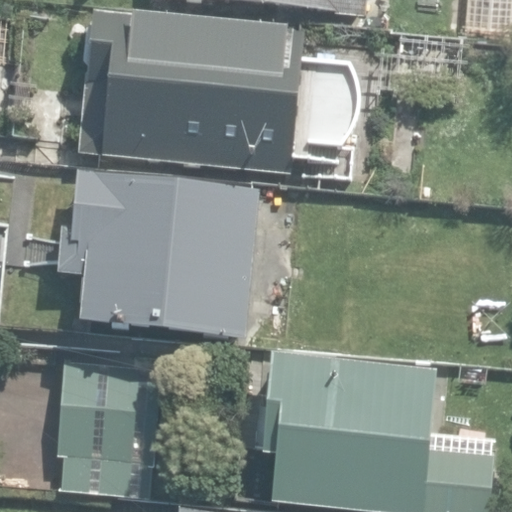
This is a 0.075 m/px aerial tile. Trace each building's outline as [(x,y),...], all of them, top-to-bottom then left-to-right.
[(155,0),(368,19),(369,0),(155,0)] [(79,154),(297,179),(299,153),(350,158),(357,78),(306,72),(309,32),(96,14),(95,26),(87,32),(83,65),(93,75),(91,86),(86,86),(79,154)] [(0,138),(10,140),(18,65),(0,62),(0,138)] [(83,324),(246,342),(263,195),(81,175),(74,232),(67,231),(62,278),(88,281),(83,324)] [(9,220),(0,219),(0,316),(2,317),(9,220)] [(64,454),(152,461),(160,364),(64,357),(56,454),(64,454)] [(273,508),(312,511),(461,511),(467,460),(431,456),(440,374),(439,374),(274,357),(263,459),(278,460),(273,508)] [(150,494),(152,461),(64,454),(62,487),(150,494)]
